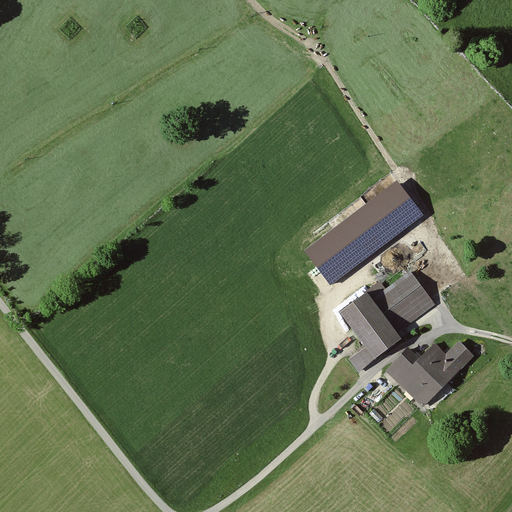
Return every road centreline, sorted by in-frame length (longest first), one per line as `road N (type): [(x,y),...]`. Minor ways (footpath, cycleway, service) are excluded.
road 1 (track): [(511,340),(446,330),(406,344),(212,511)]
road 2 (unclassified): [(0,304),(168,511)]
